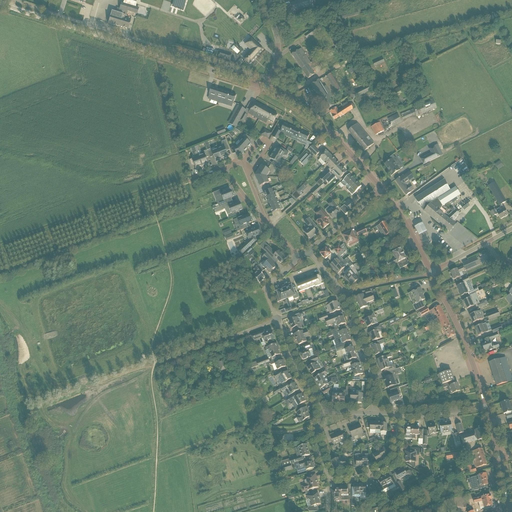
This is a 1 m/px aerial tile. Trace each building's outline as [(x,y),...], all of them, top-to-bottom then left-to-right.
[(173,0),(172,5),(174,5),(174,7),(183,10),(185,5),(182,4),(183,2),(178,1),(178,0),(173,0)] [(312,5),(311,0),(300,0),(301,0),(301,1),(299,2),(299,1),(291,3),(293,11),(298,9),(312,5)] [(137,14),(139,8),(125,4),(121,3),(119,9),(117,8),(115,12),(111,11),(109,18),(108,23),(128,29),(129,24),(130,21),(124,19),(125,16),(126,16),(127,11),(137,14)] [(252,49),(243,58),(249,64),(263,50),(251,38),(246,44),(252,49)] [(320,52),(323,56),(331,52),(328,47),(320,52)] [(296,52),(291,54),(302,70),(308,79),(312,76),(315,74),(312,70),(310,67),(316,64),(317,66),(320,64),(317,59),(311,63),(301,49),(299,50),(298,50),(296,52)] [(218,57),(230,60),(232,55),(231,55),(230,56),(219,52),(218,57)] [(351,73),(356,80),(362,76),(357,69),(351,73)] [(342,90),(332,73),(326,76),(337,93),(342,90)] [(328,94),(325,88),(319,80),(311,85),(327,110),(335,105),(328,94)] [(211,87),(209,95),(212,96),(211,100),(220,103),(221,99),(233,103),(234,103),(236,95),(211,87)] [(400,114),(403,120),(415,114),(416,117),(437,108),(433,100),(400,114)] [(252,115),(258,119),(265,108),(255,102),(250,110),(253,112),(252,115)] [(333,117),(335,120),(342,116),(353,109),(350,104),(339,111),(336,108),(330,112),(333,117)] [(240,121),(244,113),(245,110),(239,107),(230,124),(236,128),(240,121)] [(265,108),(258,119),(262,121),(263,118),(273,123),(277,115),(265,108)] [(386,130),(402,121),(398,113),(382,122),(386,130)] [(371,127),(375,136),(384,131),(380,122),(371,127)] [(288,138),(292,127),(284,124),(281,131),(287,134),(286,137),(288,138)] [(348,131),(365,151),(374,144),(358,124),(348,131)] [(301,131),(292,127),(288,138),(290,139),(291,136),(298,138),(301,131)] [(277,140),(281,132),(277,130),(273,137),(277,140)] [(309,135),(301,131),(298,138),(296,141),(299,142),(300,139),(306,142),(309,135)] [(245,138),(241,142),(247,148),(251,144),(245,138)] [(228,156),(225,148),(228,147),(226,140),(222,142),(222,148),(218,149),(222,159),(223,158),(223,159),(226,158),(226,157),(228,156)] [(241,142),(237,146),(243,151),(242,151),(244,152),(247,148),(241,142)] [(308,150),(315,156),(319,152),(312,145),(308,150)] [(222,159),(218,149),(217,146),(214,147),(215,150),(211,152),(215,161),(216,161),(216,162),(219,160),(222,159)] [(243,151),(237,146),(237,147),(234,148),(237,156),(241,155),(240,153),(241,153),(242,151),(243,151)] [(426,156),(420,159),(423,165),(440,156),(435,146),(429,149),(432,154),(427,157),(426,156)] [(286,156),(289,152),(285,151),(284,153),(276,148),(273,153),(281,159),(283,156),(286,156)] [(202,166),(198,157),(196,151),(195,152),(195,158),(192,159),(195,169),(196,168),(196,169),(199,168),(199,167),(202,166)] [(209,164),(206,158),(208,157),(206,151),(204,151),(204,155),(198,157),(202,166),(204,165),(205,166),(208,165),(208,164),(209,164)] [(327,151),(320,158),(320,159),(318,161),(323,166),(325,164),(329,168),(327,170),(328,172),(320,179),(323,183),(333,174),(331,173),(338,166),(340,165),(327,151)] [(306,152),(298,161),(303,166),(312,157),(306,152)] [(281,159),(273,153),(269,158),(278,163),(276,166),(279,168),(281,164),(279,161),(281,159)] [(397,161),(397,160),(396,158),(395,158),(393,159),(392,159),(385,164),(389,171),(392,176),(400,170),(395,163),(397,161)] [(498,169),(504,166),(500,160),(495,164),(498,169)] [(266,177),(270,171),(262,166),(255,176),(266,177)] [(340,168),(338,166),(331,173),(333,174),(340,181),(342,179),(341,178),(347,172),(342,167),(340,168)] [(403,176),(400,178),(396,181),(406,195),(414,190),(408,182),(414,178),(410,172),(404,176),(403,176)] [(343,180),(341,183),(344,186),(346,186),(348,189),(347,190),(349,192),(352,195),(361,186),(358,183),(349,174),(346,178),(343,180)] [(269,183),(266,177),(255,176),(260,187),(269,183)] [(415,198),(422,209),(450,190),(444,180),(415,198)] [(488,186),(499,205),(506,201),(495,182),(488,186)] [(291,196),(296,200),(299,196),(300,197),(303,193),(302,192),(307,188),(304,184),(291,196)] [(319,186),(311,193),(313,196),(322,188),(319,186)] [(427,207),(424,211),(426,213),(429,215),(434,219),(443,227),(449,220),(449,219),(444,215),(447,212),(442,207),(442,206),(451,201),(458,196),(460,195),(455,187),(450,191),(437,200),(433,202),(430,203),(429,205),(427,207)] [(266,198),(267,198),(267,197),(274,194),(272,189),(263,193),(266,198)] [(233,196),(232,193),(231,193),(230,191),(227,192),(227,191),(222,193),(222,194),(221,194),(222,197),(220,198),(220,199),(218,200),(220,206),(227,204),(230,203),(228,199),(233,197),(232,196),(233,196)] [(267,197),(267,198),(269,202),(277,199),(275,194),(274,194),(267,197)] [(269,202),(271,207),(278,204),(278,205),(279,204),(277,199),(269,202)] [(332,209),(327,213),(333,220),(337,216),(338,217),(340,215),(336,209),(338,207),(333,200),(328,204),(332,209)] [(340,209),(342,211),(345,215),(355,206),(350,200),(340,209)] [(242,209),(240,203),(228,207),(227,204),(220,206),(222,210),(225,209),(226,211),(230,209),(232,214),(235,212),(236,213),(235,213),(236,213),(239,212),(239,211),(239,212),(239,211),(242,209)] [(271,207),(270,208),(272,213),(280,210),(278,205),(278,204),(271,207)] [(498,215),(501,219),(504,217),(504,218),(507,216),(508,215),(505,210),(503,206),(499,209),(495,210),(497,213),(498,215)] [(316,212),(321,218),(316,222),(320,225),(323,229),(329,224),(326,220),(329,218),(321,209),(316,212)] [(449,220),(443,227),(450,232),(456,224),(453,222),(454,221),(459,214),(457,212),(449,219),(449,220)] [(252,220),(250,216),(250,217),(249,215),(243,218),(243,216),(237,218),(240,224),(237,226),(238,229),(236,230),(237,232),(246,228),(244,225),(252,222),(251,220),(252,220)] [(309,228),(308,229),(309,231),(305,233),(310,239),(318,234),(314,229),(316,227),(307,216),(303,219),(305,222),(304,222),(309,228)] [(381,233),(381,234),(384,238),(387,236),(387,235),(392,232),(385,221),(379,225),(380,225),(377,227),(379,231),(380,231),(381,233)] [(421,224),(414,228),(418,236),(426,232),(421,224)] [(356,231),(358,237),(367,233),(365,227),(356,231)] [(262,233),(260,228),(259,229),(258,228),(246,233),(248,239),(250,238),(251,239),(245,245),(245,244),(238,251),(241,255),(248,248),(256,240),(254,237),(261,234),(260,233),(262,233)] [(343,236),(345,240),(347,245),(356,240),(357,243),(360,241),(358,236),(355,237),(352,231),(343,236)] [(332,259),(336,256),(341,251),(342,250),(338,245),(332,251),(329,248),(327,250),(326,248),(320,253),(325,259),(329,256),(332,259)] [(268,246),(264,250),(267,253),(272,260),(273,260),(275,262),(276,263),(278,261),(280,263),(286,258),(280,250),(279,251),(278,249),(274,253),(268,246)] [(386,263),(389,268),(397,263),(400,269),(409,264),(406,259),(401,248),(396,250),(392,253),(394,257),(392,258),(393,260),(386,263)] [(334,269),(343,261),(339,257),(344,254),(341,251),(336,256),(338,258),(330,265),(334,269)] [(267,253),(262,257),(266,262),(262,266),(269,273),(276,268),(274,265),(276,263),(275,262),(273,260),(272,260),(267,253)] [(457,269),(450,272),(452,276),(452,277),(452,279),(454,279),(454,280),(455,279),(456,281),(461,279),(459,273),(462,272),(464,270),(465,271),(475,266),(480,264),(476,257),(472,259),(469,261),(468,261),(462,263),(464,266),(463,267),(457,269)] [(343,261),(334,269),(338,274),(346,266),(346,265),(347,264),(344,260),(343,261)] [(256,262),(252,266),(255,268),(254,269),(258,272),(254,277),(257,280),(259,283),(265,277),(261,273),(264,271),(260,267),(258,265),(256,262)] [(369,271),(368,271),(371,277),(376,274),(372,266),(367,268),(369,271)] [(343,277),(347,282),(354,275),(350,271),(343,277)] [(379,274),(380,280),(390,278),(388,272),(379,274)] [(362,283),(360,278),(359,278),(357,273),(354,275),(347,282),(351,286),(353,284),(354,285),(354,286),(363,283),(362,283)] [(312,278),(315,286),(316,287),(320,285),(323,284),(322,280),(321,281),(319,277),(317,277),(317,276),(312,278)] [(312,278),(307,280),(310,288),(315,286),(312,278)] [(307,280),(301,282),(305,290),(310,288),(307,280)] [(305,290),(301,282),(296,284),(299,292),(305,290)] [(464,283),(457,286),(461,296),(468,293),(471,291),(466,282),(463,283),(464,283)] [(284,289),(288,298),(289,301),(299,297),(297,291),(294,292),(291,286),(284,289)] [(420,288),(412,292),(414,296),(417,303),(413,305),(416,311),(425,307),(422,301),(425,299),(422,293),(423,293),(420,288)] [(288,298),(284,289),(277,292),(278,295),(277,295),(277,294),(273,296),(276,303),(288,298)] [(466,300),(463,301),(467,309),(471,307),(474,306),(472,302),(471,301),(477,298),(478,298),(477,295),(475,293),(465,298),(466,300)] [(366,303),(374,300),(372,294),(364,297),(363,295),(355,298),(357,303),(358,302),(361,308),(365,307),(367,306),(366,303)] [(483,300),(484,301),(477,304),(478,307),(488,303),(487,300),(486,300),(486,299),(483,300)] [(337,301),(329,304),(332,313),(335,312),(340,310),(337,301)] [(431,317),(428,319),(430,323),(433,321),(437,319),(440,324),(442,328),(448,338),(451,337),(455,334),(447,320),(444,315),(440,306),(435,308),(432,310),(435,315),(432,317),(431,317)] [(419,317),(429,312),(428,312),(429,311),(427,308),(417,314),(419,317)] [(487,315),(487,317),(489,320),(500,316),(498,310),(487,315)] [(289,321),(291,327),(291,328),(295,327),(297,331),(305,327),(303,322),(299,323),(297,318),(300,317),(300,318),(304,316),(303,312),(299,314),(294,316),(295,318),(289,321)] [(470,315),(473,323),(484,318),(483,315),(480,316),(478,312),(470,315)] [(373,319),(375,318),(373,313),(366,315),(368,318),(363,320),(364,321),(365,321),(367,327),(375,324),(373,319)] [(325,320),(327,326),(337,323),(338,326),(345,323),(343,316),(339,318),(337,315),(328,318),(325,320)] [(393,319),(388,321),(390,325),(390,326),(392,325),(398,321),(401,320),(402,319),(401,317),(401,315),(393,319)] [(475,327),(478,336),(489,331),(486,323),(475,327)] [(370,333),(372,341),(377,340),(380,339),(383,338),(379,326),(376,327),(372,328),(373,332),(370,333)] [(335,333),(334,333),(334,334),(334,335),(335,337),(335,338),(336,339),(337,339),(350,334),(349,332),(348,333),(347,329),(338,333),(338,332),(335,333)] [(275,338),(272,331),(265,333),(264,330),(250,336),(253,341),(263,337),(265,343),(269,341),(275,338)] [(309,336),(307,330),(303,331),(302,331),(298,333),(293,334),(295,338),(296,337),(299,345),(303,343),(307,342),(305,338),(309,336)] [(486,343),(482,345),(484,351),(489,349),(489,351),(499,347),(498,343),(493,345),(491,340),(491,339),(493,339),(493,338),(496,338),(499,337),(498,334),(497,332),(490,335),(490,336),(488,337),(488,339),(485,340),(486,343)] [(350,334),(337,339),(339,345),(342,344),(347,341),(351,340),(349,337),(350,336),(350,334)] [(373,347),(376,355),(382,353),(380,345),(384,343),(383,340),(381,340),(377,342),(378,345),(373,347)] [(304,351),(300,352),(303,360),(311,357),(309,351),(312,349),(310,343),(303,346),(304,351)] [(265,351),(268,358),(272,357),(280,354),(277,348),(278,348),(277,344),(266,348),(267,350),(265,351)] [(347,349),(341,351),(342,354),(342,355),(343,356),(344,356),(346,355),(356,352),(355,350),(354,350),(353,347),(350,348),(347,349)] [(345,362),(342,362),(342,363),(343,365),(354,362),(353,359),(357,358),(355,354),(356,354),(356,352),(346,355),(348,360),(345,362)] [(388,362),(387,359),(392,357),(390,352),(379,356),(380,359),(377,360),(379,365),(388,362)] [(268,358),(257,363),(258,366),(270,362),(268,358)] [(507,382),(511,380),(511,378),(505,358),(489,363),(497,386),(507,382)] [(217,361),(221,371),(227,368),(223,359),(217,361)] [(266,363),(267,366),(270,364),(271,365),(272,365),(274,371),(277,369),(277,370),(281,368),(285,367),(283,360),(279,362),(277,359),(273,361),(266,363)] [(307,368),(311,374),(323,367),(321,364),(318,366),(316,362),(307,368)] [(354,362),(343,365),(344,368),(348,367),(349,372),(350,372),(353,371),(361,368),(359,363),(355,365),(354,362)] [(388,362),(379,365),(381,371),(388,369),(389,371),(394,370),(396,369),(394,365),(390,366),(388,362)] [(314,379),(317,384),(326,378),(323,374),(327,371),(325,368),(317,373),(318,376),(314,379)] [(361,368),(353,371),(355,377),(363,374),(361,368)] [(396,385),(394,379),(397,378),(396,375),(397,375),(400,374),(399,368),(396,369),(394,370),(389,371),(391,376),(383,379),(386,388),(396,385)] [(450,386),(451,389),(453,393),(460,391),(457,383),(455,384),(453,381),(454,380),(451,370),(446,372),(439,374),(443,388),(450,386)] [(274,376),(276,379),(278,378),(281,384),(284,382),(285,383),(288,381),(292,378),(287,371),(283,374),(282,371),(277,374),(274,376)] [(326,389),(328,387),(335,383),(332,378),(327,381),(326,378),(317,384),(320,389),(324,386),(326,389)] [(502,388),(498,389),(500,396),(507,393),(506,389),(511,388),(509,382),(501,385),(502,388)] [(273,392),(275,394),(281,390),(282,392),(285,391),(288,396),(299,390),(295,383),(289,386),(287,383),(273,392)] [(347,398),(348,393),(348,391),(348,387),(346,387),(346,391),(343,391),(342,393),(342,394),(339,394),(338,403),(342,403),(344,403),(344,398),(347,398)] [(354,403),(356,403),(356,394),(351,394),(352,389),(351,389),(351,387),(348,387),(348,393),(347,398),(350,398),(350,401),(354,402),(354,403)] [(395,405),(399,405),(403,404),(401,398),(398,398),(396,393),(400,392),(399,387),(390,390),(392,394),(389,395),(391,403),(394,402),(395,405)] [(293,405),(294,407),(295,407),(295,408),(298,406),(298,405),(306,401),(301,394),(297,397),(295,394),(291,397),(288,399),(290,402),(291,403),(292,402),(293,405)] [(511,411),(511,400),(508,401),(506,402),(501,403),(504,414),(509,412),(511,412),(511,411)] [(302,409),(296,413),(298,417),(296,418),(299,423),(306,419),(307,419),(309,418),(309,417),(310,417),(307,411),(308,410),(306,407),(302,409)] [(386,432),(386,434),(389,434),(389,428),(387,428),(387,424),(386,424),(386,422),(381,422),(381,431),(380,432),(386,432)] [(439,423),(440,428),(441,433),(452,432),(451,422),(439,423)] [(464,430),(462,423),(456,425),(458,434),(462,433),(461,431),(464,430)] [(427,431),(427,434),(436,433),(435,424),(428,425),(428,431),(427,431)] [(360,425),(354,427),(358,436),(359,439),(362,437),(363,437),(365,436),(363,433),(360,425)] [(402,438),(412,439),(413,425),(411,425),(411,427),(406,427),(406,429),(402,429),(402,438)] [(358,436),(354,427),(349,429),(352,438),(353,441),(355,440),(354,437),(358,436)] [(462,436),(461,437),(462,441),(463,445),(478,440),(478,441),(482,439),(486,438),(483,428),(474,431),(474,432),(464,436),(463,434),(462,435),(462,436)] [(341,432),(336,434),(339,442),(342,441),(343,444),(346,443),(344,440),(343,437),(341,432)] [(339,442),(336,434),(330,436),(334,447),(335,447),(335,448),(337,447),(337,446),(336,443),(339,442)] [(289,459),(281,462),(282,467),(290,464),(294,463),(298,462),(301,461),(305,460),(304,457),(310,455),(306,444),(298,447),(301,457),(289,460),(289,459)] [(405,451),(405,455),(406,455),(406,462),(409,462),(409,465),(413,467),(414,468),(415,467),(415,462),(416,462),(416,456),(416,449),(412,448),(412,451),(410,451),(405,451)] [(471,451),(476,468),(486,465),(482,448),(471,451)] [(383,450),(378,452),(382,460),(384,459),(383,458),(386,457),(383,450)] [(382,460),(378,452),(373,455),(375,458),(377,463),(381,461),(381,462),(383,461),(382,460)] [(362,468),(362,455),(362,454),(355,455),(353,455),(353,463),(356,463),(356,466),(359,466),(359,468),(362,468)] [(368,455),(362,455),(362,468),(365,468),(365,466),(368,466),(368,464),(372,464),(370,456),(368,456),(368,455)] [(331,461),(334,468),(345,468),(345,463),(345,459),(340,459),(340,458),(336,459),(331,461)] [(301,461),(298,462),(300,468),(303,467),(303,468),(305,467),(306,470),(309,469),(314,468),(313,467),(315,467),(314,463),(312,464),(312,462),(307,463),(306,459),(305,460),(301,461)] [(454,470),(457,474),(466,468),(463,464),(454,470)] [(466,466),(469,474),(476,472),(475,467),(472,468),(470,464),(466,466)] [(394,472),(397,476),(399,480),(407,475),(408,477),(412,475),(409,471),(405,473),(403,468),(398,470),(397,470),(394,472)] [(473,490),(473,491),(485,488),(485,487),(484,487),(484,485),(488,484),(486,478),(487,477),(486,473),(478,475),(478,476),(471,478),(472,483),(473,490)] [(305,484),(301,486),(303,492),(305,491),(306,494),(309,493),(308,490),(312,489),(312,490),(314,489),(318,487),(316,481),(318,481),(315,474),(311,475),(309,475),(310,477),(307,478),(308,479),(304,480),(305,484)] [(388,475),(383,478),(388,487),(393,485),(395,484),(397,489),(399,488),(396,483),(395,481),(393,477),(390,478),(388,475)] [(380,485),(378,486),(380,490),(381,492),(384,490),(388,487),(383,478),(378,480),(380,485)] [(400,481),(396,483),(399,488),(400,489),(401,491),(401,492),(405,490),(405,489),(400,481)] [(342,501),(341,485),(339,485),(340,487),(335,488),(335,490),(332,490),(332,501),(342,501)] [(351,498),(351,490),(348,490),(348,487),(343,487),(343,485),(341,485),(342,501),(348,500),(348,499),(351,499),(351,498)] [(360,493),(360,485),(354,485),(354,490),(351,490),(351,498),(354,498),(354,494),(360,493)] [(366,485),(360,485),(360,493),(362,493),(363,496),(366,496),(366,498),(369,498),(369,495),(369,490),(366,490),(366,485)] [(306,496),(307,498),(309,498),(311,507),(308,508),(308,509),(308,511),(309,511),(319,511),(317,507),(317,505),(320,504),(318,497),(319,497),(318,492),(306,496)] [(473,499),(474,504),(479,503),(479,504),(480,509),(493,506),(491,500),(492,500),(490,495),(481,497),(473,499)]
